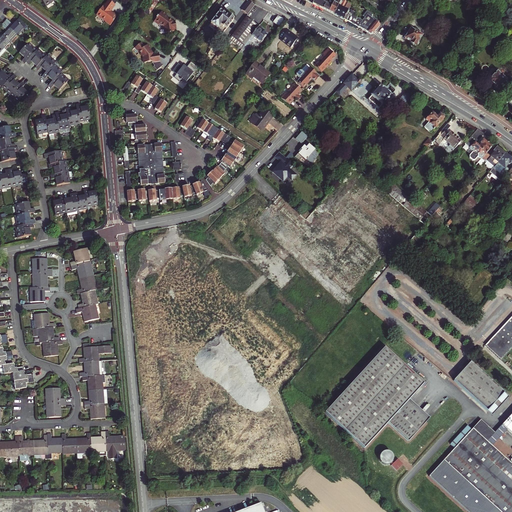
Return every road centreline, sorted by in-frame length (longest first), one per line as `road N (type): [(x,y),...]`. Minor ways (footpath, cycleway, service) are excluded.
road 1 (tertiary): [(362,53),(218,203),(115,230)]
road 2 (tertiary): [(115,230),(143,511)]
road 3 (primary): [(362,53),(511,143)]
road 4 (primary): [(511,135),(368,46)]
road 5 (tertiary): [(11,0),(78,50),(103,108)]
road 6 (tertiary): [(103,108),(115,230)]
road 7 (residential): [(103,108),(148,116),(185,142),(195,169)]
